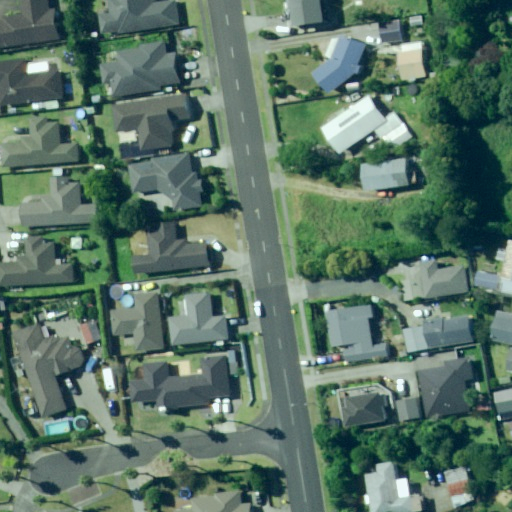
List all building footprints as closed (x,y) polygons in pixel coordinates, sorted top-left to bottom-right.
[(53,9),(51,0),(23,0),(25,13),(6,16),(6,19),(0,19),(0,47),(64,38),(61,21),(59,8),(53,9)] [(183,23),(179,0),(165,0),(157,1),(156,0),(112,0),(114,12),(103,14),(106,32),(106,33),(123,31),(123,33),(183,23)] [(330,16),(330,14),(327,0),(297,0),(298,7),(295,7),(296,11),(298,25),(300,24),(300,26),(303,25),(331,22),(330,16)] [(380,23),(384,44),(404,41),(400,20),(380,23)] [(360,74),(368,49),(370,43),(362,40),(358,42),(350,39),(351,35),(346,34),(345,37),(336,38),(330,56),(337,58),(319,72),(335,93),(360,74)] [(180,55),(179,51),(170,53),(168,40),(143,44),(143,45),(143,47),(121,51),(122,61),(105,64),(108,84),(115,83),(117,96),(164,89),(164,85),(181,82),(184,81),(180,55)] [(409,79),(431,76),(427,48),(405,51),(409,79)] [(32,72),(30,59),(30,57),(0,61),(0,87),(2,87),(4,101),(4,105),(65,98),(67,97),(67,96),(64,68),(61,69),(32,72)] [(368,69),(377,70),(378,61),(369,60),(368,69)] [(178,120),(194,117),(191,93),(117,104),(116,105),(121,133),(143,129),(146,151),(173,146),(177,146),(174,130),(180,129),(178,120)] [(387,137),(388,138),(396,150),(397,149),(400,152),(409,145),(411,148),(419,142),(397,112),(389,117),(373,95),(347,113),(333,123),(328,127),(343,148),(347,153),(379,130),(385,138),(387,137)] [(65,144),(64,134),(63,121),(52,122),(52,115),(33,117),(34,133),(35,136),(26,136),(25,138),(26,141),(7,143),(5,143),(6,163),(7,167),(23,165),(35,165),(83,161),(81,142),(69,143),(65,144)] [(206,179),(204,180),(202,180),(201,172),(197,173),(193,153),(157,158),(157,161),(135,164),(134,164),(138,193),(162,189),(177,199),(179,208),(179,210),(207,206),(205,191),(208,191),(206,179)] [(416,183),(414,171),(412,157),(396,160),(389,161),(369,164),(373,191),(416,184),(416,183)] [(85,204),(84,195),(83,182),(72,183),(72,176),(54,177),(55,193),(55,196),(46,196),(46,201),(26,202),(27,222),(27,227),(103,222),(101,203),(89,204),(85,204)] [(422,183),(424,194),(444,192),(443,180),(422,183)] [(181,240),(180,237),(179,222),(161,223),(162,230),(151,232),(152,244),(153,253),(148,254),(137,255),(140,274),(191,268),(201,267),(214,265),(214,262),(211,241),(209,241),(191,243),(191,240),(190,238),(181,240)] [(60,264),(59,254),(58,242),(48,242),(47,235),(31,237),(29,237),(29,239),(30,250),(30,255),(21,256),(21,261),(3,262),(0,263),(2,286),(11,286),(23,285),(77,281),(76,263),(64,264),(60,264)] [(511,248),(507,273),(506,276),(481,271),(480,274),(480,276),(479,280),(478,285),(501,290),(500,294),(511,296),(511,248)] [(428,299),(471,292),(466,266),(441,270),(439,260),(422,263),(424,279),(403,282),(406,301),(427,297),(428,299)] [(169,348),(162,292),(138,294),(139,307),(114,310),(117,335),(138,333),(140,351),(169,348)] [(193,317),(175,318),(178,344),(206,342),(205,339),(210,339),(210,341),(218,340),(218,338),(230,337),(228,318),(214,319),(212,295),(192,296),(193,317)] [(372,319),(374,318),(377,318),(375,305),(343,310),(330,312),(335,346),(340,346),(357,343),(358,347),(346,349),(346,350),(348,362),(391,355),(389,344),(376,346),(372,319)] [(511,313),(502,311),(496,339),(511,343),(511,348),(511,349),(511,362),(510,370),(511,370),(511,313)] [(410,352),(475,342),(471,316),(445,321),(445,319),(426,322),(427,327),(406,331),(410,352)] [(47,417),(72,409),(60,375),(85,367),(89,359),(86,349),(85,348),(76,344),(72,335),(65,338),(58,334),(49,338),(43,323),(19,331),(17,332),(36,387),(37,390),(47,417)] [(233,398),(229,357),(204,359),(205,375),(183,377),(182,362),(147,365),(149,380),(134,382),(136,404),(161,402),(162,411),(212,406),(211,400),(233,398)] [(475,379),(472,359),(448,363),(448,368),(421,372),(428,418),(472,411),(467,380),(475,379)] [(500,414),(511,411),(511,389),(496,393),(500,414)] [(350,428),(388,422),(386,408),(389,407),(388,398),(385,398),(384,394),(350,399),(352,409),(347,410),(350,428)] [(402,421),(421,417),(424,417),(420,397),(419,397),(399,401),(402,421)] [(491,400),(479,402),(480,411),(492,410),(491,400)] [(414,496),(414,494),(412,479),(402,481),(399,462),(383,465),(384,473),(371,475),(374,496),(371,496),(373,504),(376,504),(377,511),(418,511),(416,497),(414,497),(414,496)] [(448,472),(458,508),(476,499),(467,467),(448,472)] [(495,474),(499,482),(505,478),(501,471),(495,474)] [(255,511),(254,503),(246,504),(245,491),(219,493),(219,496),(196,498),(196,499),(197,509),(179,510),(179,511),(178,511),(255,511)] [(474,511),(480,507),(491,500),(487,494),(470,506),(474,511)]
